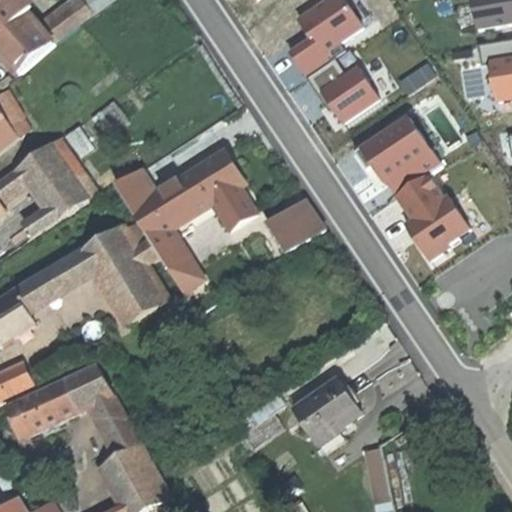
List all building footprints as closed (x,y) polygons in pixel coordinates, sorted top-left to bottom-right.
[(15,0),(0,0),(0,54),(6,62),(21,79),(57,47),(15,0)] [(369,27),(352,0),(336,0),(305,20),(316,38),(295,51),(309,74),(333,59),(328,52),(369,27)] [(511,25),(511,0),(476,0),(481,31),(511,25)] [(494,64),(511,61),(511,41),(483,46),(486,66),(494,64)] [(339,55),(333,59),(309,74),(320,91),(324,88),(350,72),(339,55)] [(511,102),(511,61),(494,64),(500,104),(511,102)] [(363,64),(350,72),(324,88),(345,122),(383,97),(363,64)] [(6,97),(0,100),(0,107),(12,128),(21,122),(6,97)] [(120,100),(83,126),(96,145),(134,120),(120,100)] [(0,149),(17,136),(12,128),(0,107),(0,149)] [(395,201),(450,165),(417,115),(362,151),(395,201)] [(101,196),(63,141),(53,148),(81,187),(87,182),(98,198),(101,196)] [(53,148),(21,171),(33,187),(52,215),(60,225),(92,202),(81,187),(53,148)] [(118,188),(159,254),(160,253),(180,241),(175,233),(194,222),(196,206),(212,210),(216,208),(232,234),(259,218),(242,191),(232,175),(238,172),(228,156),(159,198),(143,173),(118,188)] [(0,185),(0,210),(33,187),(21,171),(0,185)] [(242,180),(238,172),(232,175),(242,191),(247,188),(242,180)] [(450,199),(436,177),(401,199),(415,220),(410,223),(434,261),(454,248),(452,246),(478,229),(456,195),(450,199)] [(92,202),(98,198),(87,182),(81,187),(92,202)] [(271,228),(291,258),(328,235),(308,204),(271,228)] [(194,222),(212,210),(196,206),(194,222)] [(39,240),(60,225),(52,215),(32,229),(39,240)] [(139,226),(128,232),(150,268),(161,262),(139,226)] [(126,229),(86,254),(96,271),(133,330),(173,306),(150,268),(128,232),(126,229)] [(191,260),(180,241),(160,253),(171,272),(191,260)] [(86,254),(19,295),(32,316),(96,271),(86,254)] [(0,350),(38,327),(32,316),(19,295),(0,306),(0,350)] [(0,406),(36,391),(25,367),(0,378),(0,406)] [(26,440),(95,409),(116,399),(100,369),(12,410),(20,428),(26,440)] [(296,413),(318,447),(347,428),(364,418),(354,403),(341,383),(296,413)] [(252,414),(258,423),(283,407),(277,398),(252,414)] [(95,409),(121,460),(144,449),(116,399),(95,409)] [(351,434),(347,428),(318,447),(326,459),(348,445),(344,439),(351,434)] [(102,470),(124,511),(153,511),(173,502),(144,449),(121,460),(102,470)] [(375,503),(391,501),(382,454),(367,457),(375,503)] [(7,511),(31,511),(25,502),(7,511)]
